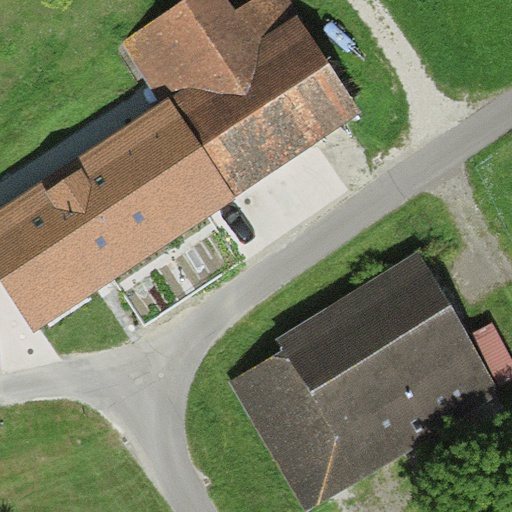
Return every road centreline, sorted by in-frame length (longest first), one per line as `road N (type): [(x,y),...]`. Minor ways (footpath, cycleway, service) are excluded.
road 1 (unclassified): [(511,104),(376,194),(133,390),(214,511)]
road 2 (track): [(456,141),(375,0)]
road 3 (track): [(133,390),(0,398)]
